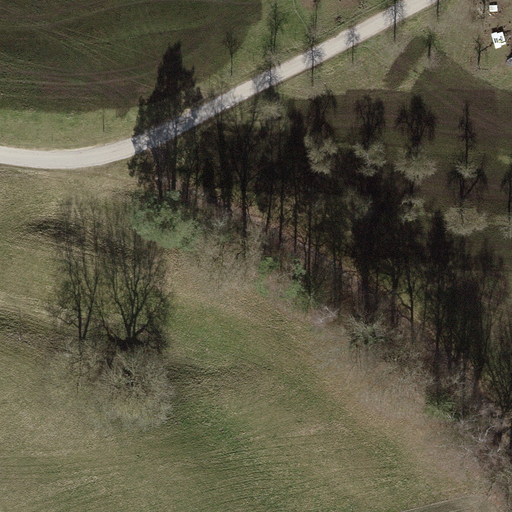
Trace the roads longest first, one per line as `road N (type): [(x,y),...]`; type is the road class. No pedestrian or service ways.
road 1 (track): [(511,434),(444,367),(210,205),(152,141)]
road 2 (unclassified): [(0,155),(51,162),(152,141),(421,0)]
